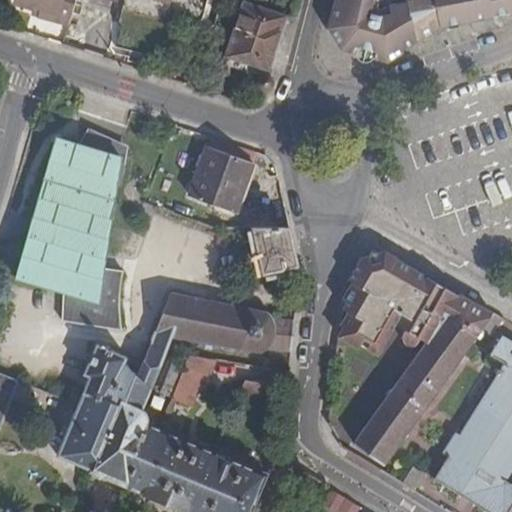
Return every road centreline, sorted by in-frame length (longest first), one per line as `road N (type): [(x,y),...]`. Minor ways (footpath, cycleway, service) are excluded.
road 1 (residential): [(416,511),(310,439),(328,196)]
road 2 (residential): [(31,56),(285,135)]
road 3 (residential): [(511,302),(368,222),(347,190)]
road 4 (residential): [(511,47),(392,92),(370,116)]
